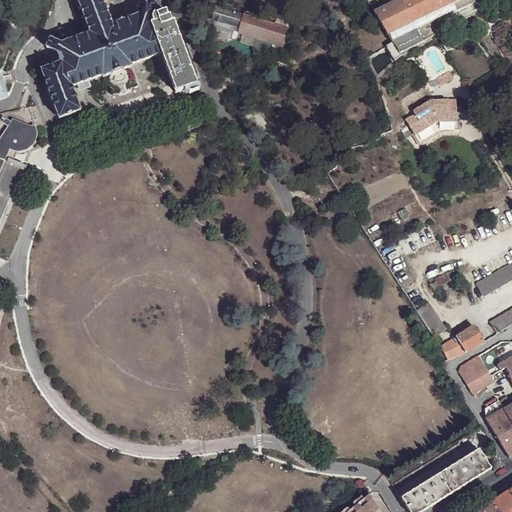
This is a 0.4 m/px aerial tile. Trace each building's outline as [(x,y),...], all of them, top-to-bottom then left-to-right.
[(75,0),(76,1),(78,0),(81,7),(79,8),(79,10),(81,10),(84,16),(82,17),(83,19),(85,18),(87,25),(85,26),(86,28),(88,27),(90,34),(62,44),(51,39),(47,48),(57,53),(61,64),(56,65),(46,69),(42,71),(43,73),(37,75),(39,81),(45,79),(59,119),(81,111),(73,88),(82,84),(103,76),(104,78),(112,75),(123,71),(131,68),(131,66),(161,55),(175,93),(197,85),(173,22),(170,23),(159,27),(154,29),(151,19),(156,8),(147,4),(142,14),(113,25),(111,19),(113,18),(112,16),(110,17),(107,10),(109,9),(109,7),(107,8),(104,1),(106,1),(105,0),(75,0)] [(400,0),(375,13),(387,34),(413,21),(454,1),(458,8),(461,7),(461,6),(474,0),(473,0),(400,0)] [(454,1),(413,21),(416,29),(442,16),(446,14),(456,9),(458,8),(454,1)] [(217,8),(213,20),(240,28),(238,34),(280,48),(286,30),(285,30),(288,23),(276,19),(274,25),(245,15),(246,11),(230,5),(228,11),(217,8)] [(156,17),(151,19),(154,29),(159,27),(158,24),(156,17)] [(386,47),(393,60),(400,55),(400,52),(422,41),(416,29),(413,21),(387,34),(393,43),(386,47)] [(61,64),(57,53),(52,56),(55,62),(56,65),(61,64)] [(447,104),(447,97),(433,97),(432,96),(411,108),(413,111),(404,116),(413,131),(435,118),(455,119),(455,105),(447,104)] [(34,129),(14,119),(12,122),(4,117),(1,121),(9,127),(0,140),(0,224),(22,174),(23,170),(6,162),(8,157),(13,159),(17,151),(20,150),(21,150),(23,150),(24,149),(25,148),(27,148),(28,147),(29,146),(31,144),(33,142),(34,141),(35,140),(35,138),(36,137),(36,135),(35,133),(35,132),(35,130),(34,129)] [(404,210),(397,214),(402,222),(409,219),(404,210)] [(428,224),(384,247),(392,263),(436,240),(428,224)] [(511,263),(477,284),(483,296),(511,279),(511,263)] [(458,269),(435,280),(439,287),(461,275),(458,269)] [(415,310),(433,336),(444,329),(427,303),(415,310)] [(505,330),(511,325),(511,309),(498,318),(490,323),(497,334),(505,330)] [(455,337),(465,353),(483,342),(473,326),(455,337)] [(439,347),(448,360),(463,354),(465,353),(455,337),(439,347)] [(461,367),(458,372),(461,376),(472,395),(494,382),(491,377),(483,363),(478,356),(461,367)] [(511,357),(503,362),(510,375),(508,375),(511,382),(511,357)] [(501,410),(503,409),(511,423),(511,396),(507,397),(498,402),(497,403),(501,410)] [(485,410),(485,419),(509,457),(511,455),(511,423),(503,409),(501,410),(497,403),(498,402),(496,399),(493,400),(496,404),(487,409),(485,410)] [(487,409),(496,404),(493,400),(485,405),(487,409)] [(469,433),(460,438),(465,447),(473,441),(469,433)] [(394,483),(396,488),(450,455),(449,453),(461,446),(459,443),(394,483)] [(467,483),(490,469),(478,449),(438,474),(450,494),(467,483)] [(409,511),(421,511),(450,494),(438,474),(400,497),(409,511)] [(491,503),(498,511),(511,511),(511,493),(510,491),(491,503)] [(378,511),(368,495),(363,499),(355,507),(350,511),(348,511),(378,511)] [(361,496),(352,503),(355,507),(363,499),(361,496)] [(498,511),(491,503),(476,511),(498,511)]
